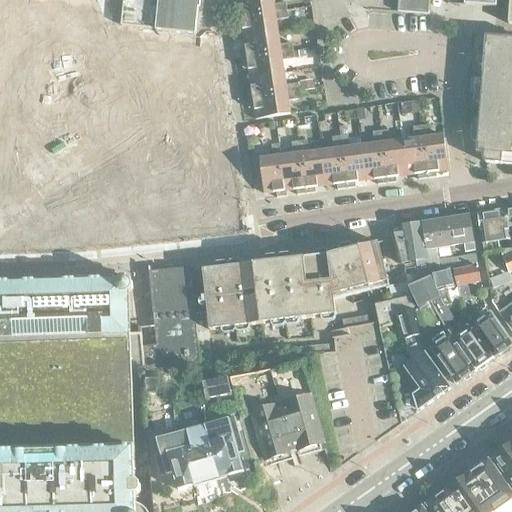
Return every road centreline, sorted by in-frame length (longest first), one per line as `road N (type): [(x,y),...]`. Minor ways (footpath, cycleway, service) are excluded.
road 1 (residential): [(0,260),(137,248),(511,186)]
road 2 (unknown): [(39,257),(73,0)]
road 3 (unknown): [(132,62),(211,71),(220,129),(202,149),(125,146)]
road 4 (unknown): [(35,0),(0,239)]
road 5 (tertiary): [(338,511),(511,390)]
